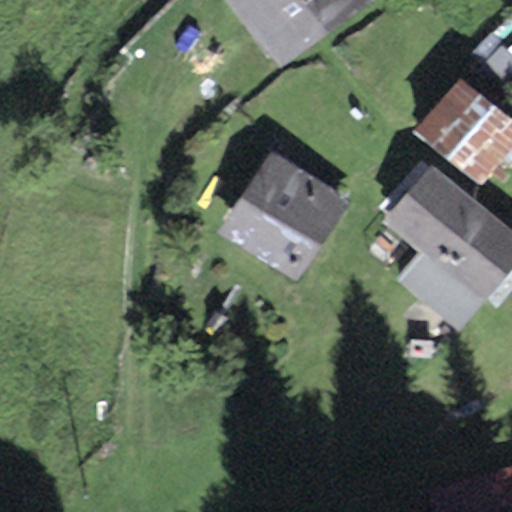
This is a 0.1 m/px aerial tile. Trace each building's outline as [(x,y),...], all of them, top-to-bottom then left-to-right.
[(240,0),(279,57),(362,0),(240,0)] [(511,124),(463,83),(423,130),(482,180),(511,144),(511,124)] [(275,155),(228,229),(298,273),(344,199),(275,155)] [(511,240),(431,174),(394,219),(431,250),(409,277),(461,320),(511,258),(511,240)] [(511,511),(511,472),(438,495),(442,511),(511,511)]
